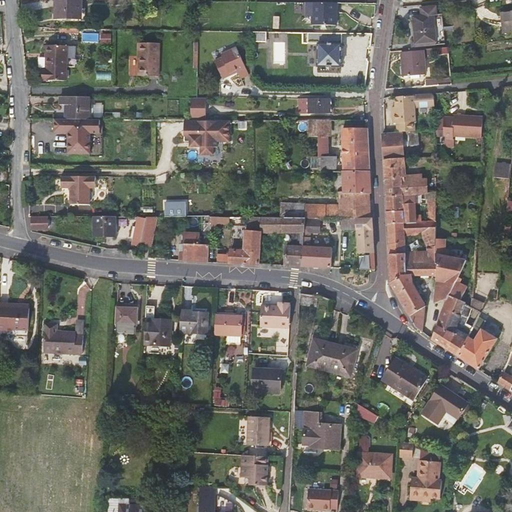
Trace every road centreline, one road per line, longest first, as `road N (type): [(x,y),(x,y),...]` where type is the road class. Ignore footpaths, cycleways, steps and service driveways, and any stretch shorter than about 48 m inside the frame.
road 1 (secondary): [(21,247),(116,269),(297,278),(372,309)]
road 2 (residential): [(386,0),(373,93),(383,282),(372,309)]
road 3 (residential): [(9,0),(19,72),(21,247)]
road 4 (unknown): [(19,166),(151,169),(164,159),(166,133)]
road 5 (secondary): [(372,309),(511,401)]
road 6 (residential): [(283,511),(293,358)]
road 7 (unknown): [(19,88),(163,89)]
